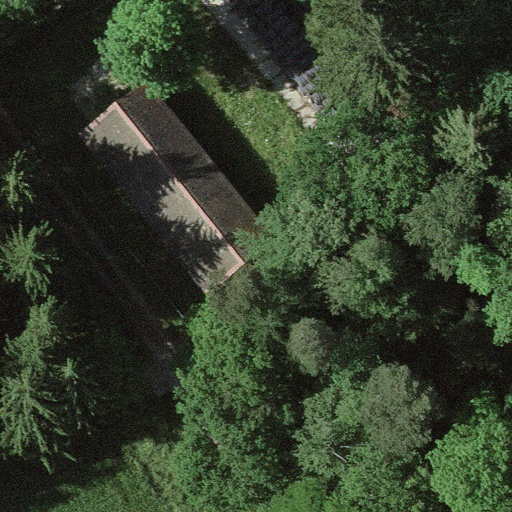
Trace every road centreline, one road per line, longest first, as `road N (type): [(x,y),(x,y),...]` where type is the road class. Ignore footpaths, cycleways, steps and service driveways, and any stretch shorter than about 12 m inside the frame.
road 1 (track): [(0,133),(284,511)]
road 2 (track): [(166,359),(0,452)]
